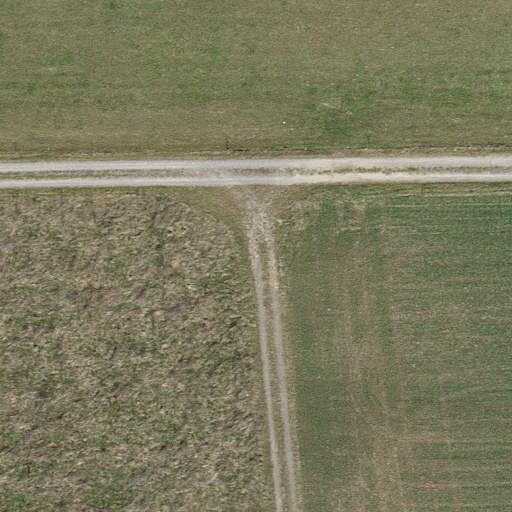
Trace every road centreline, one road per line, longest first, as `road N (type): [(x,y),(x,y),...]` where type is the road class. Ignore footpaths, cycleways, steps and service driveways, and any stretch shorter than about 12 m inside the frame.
road 1 (track): [(511,167),(0,176)]
road 2 (track): [(259,172),(292,511)]
